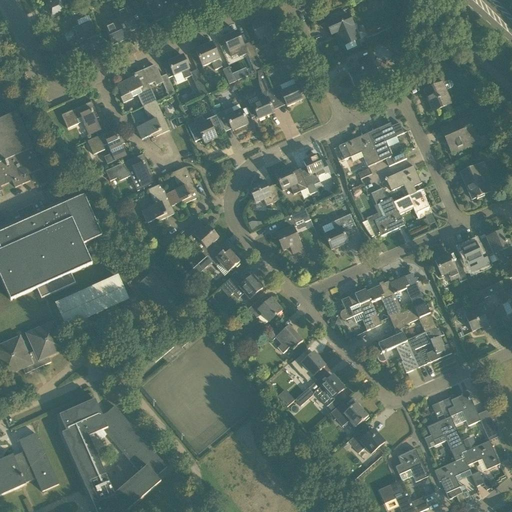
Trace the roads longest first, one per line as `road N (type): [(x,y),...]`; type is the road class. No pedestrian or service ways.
road 1 (residential): [(299,299),(235,227),(229,197),(245,165),(344,122)]
road 2 (residential): [(344,122),(403,97),(410,102),(460,222)]
road 3 (residential): [(260,0),(98,75)]
road 4 (residential): [(299,299),(460,222)]
road 5 (residential): [(98,75),(49,90),(11,3)]
road 6 (residential): [(391,398),(299,299)]
road 7 (residential): [(344,122),(290,0)]
road 8 (residential): [(391,398),(511,351)]
